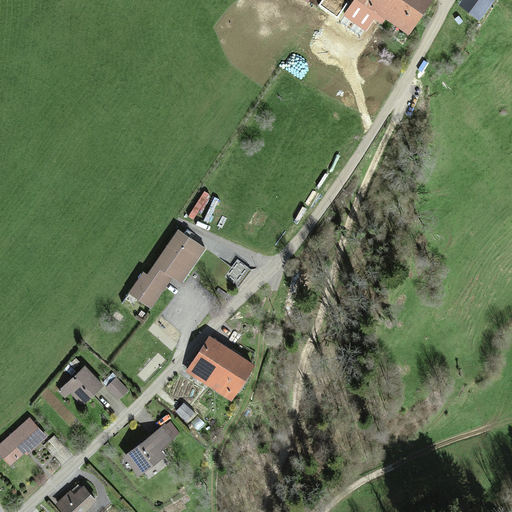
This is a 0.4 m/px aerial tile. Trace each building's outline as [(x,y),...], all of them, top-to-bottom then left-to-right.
[(353,0),(343,15),(365,31),(374,18),(381,23),(385,18),(408,34),(432,0),(353,0)] [(494,0),(460,0),(456,6),(479,22),(494,0)] [(206,248),(177,229),(147,274),(143,271),(128,293),(151,308),(172,277),(182,284),(206,248)] [(238,259),(225,276),(237,286),(250,269),(238,259)] [(250,269),(237,286),(238,287),(252,270),(250,269)] [(248,359),(210,336),(188,373),(226,396),(248,359)] [(100,384),(83,365),(57,389),(65,398),(71,393),(79,403),(100,384)] [(44,436),(27,418),(0,442),(0,455),(10,467),(44,436)] [(174,432),(167,422),(119,456),(133,475),(167,451),(161,442),(174,432)] [(80,483),(57,504),(63,511),(81,511),(95,500),(80,483)]
